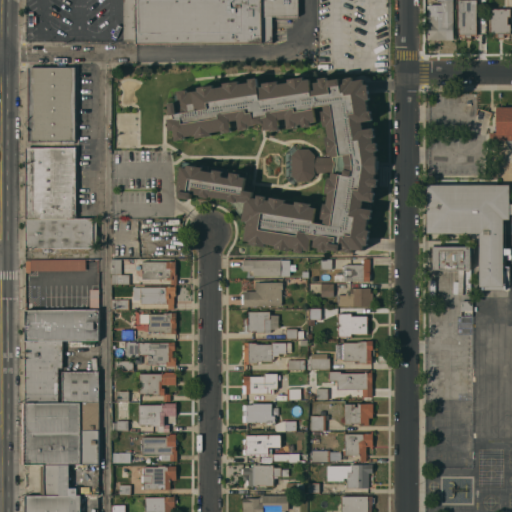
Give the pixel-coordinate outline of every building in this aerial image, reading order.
[(135,40),(123,40),(123,0),(297,0),(297,16),(271,16),(271,42),(135,43),(135,40)] [(427,33),(428,33),(428,4),(441,4),(441,0),(452,0),(452,40),(427,40),(427,33)] [(458,0),(471,0),(471,4),(476,4),(476,35),(470,35),(470,38),(465,38),(465,35),(459,35),(459,28),(458,28),(458,0)] [(490,9),(510,9),(510,17),(507,17),(507,24),(510,24),(510,34),(504,34),(504,38),(498,38),(498,34),(491,34),(490,9)] [(75,141),(74,141),(74,143),(62,143),(62,141),(28,141),(28,67),(75,67),(75,141)] [(179,176),(180,168),(181,168),(181,163),(245,173),(244,185),(253,187),(251,198),(256,199),(257,196),(265,197),(264,201),(269,201),(270,198),(284,200),(284,204),(295,205),(295,202),(310,204),(310,208),(315,208),(313,224),(323,225),(324,220),(320,219),(323,204),(326,205),(328,194),(325,194),(327,179),(330,179),(331,174),(314,174),(313,177),(308,182),(297,181),(291,174),(291,154),(297,150),(307,150),(314,155),(313,157),(331,158),(330,152),(327,153),(325,138),(328,137),(326,127),(323,127),(321,112),(324,112),(323,106),(313,108),(315,122),(309,123),(310,127),(302,128),(301,125),(296,125),(296,128),(287,129),(287,127),(279,128),(280,131),(270,132),(270,130),(264,131),(263,124),(253,125),(254,127),(247,127),(248,130),(239,131),(238,128),(230,130),(231,132),(222,134),(221,131),(210,133),(211,136),(196,139),(195,135),(183,137),(184,140),(175,141),(174,131),(169,132),(167,120),(173,119),(173,115),(170,116),(168,104),(178,103),(177,92),(186,90),(186,93),(197,91),(197,88),(212,86),(212,89),(223,87),(222,84),(238,82),(238,85),(249,83),(248,79),(256,78),(257,88),(262,87),(262,84),(277,81),(277,85),(288,83),(287,80),(302,77),(303,81),(308,80),(309,84),(318,83),(318,79),(326,78),(327,81),(339,79),(339,80),(346,79),(351,78),(352,81),(363,80),(363,86),(367,85),(369,100),(366,101),(367,112),(370,111),(372,121),(369,121),(370,129),(373,129),(374,137),(372,138),(373,144),(376,143),(377,151),(374,152),(375,157),(376,157),(376,161),(378,161),(378,170),(376,170),(376,174),(374,174),(374,179),(377,180),(376,188),(372,187),(372,193),(374,194),(373,202),(369,202),(368,210),(371,210),(370,219),(367,219),(365,231),(369,231),(366,246),(363,245),(362,252),(352,250),(351,253),(338,251),(338,252),(326,250),(326,253),(318,252),(319,248),(309,247),(308,252),(303,251),(302,254),(294,252),(295,249),(290,248),(290,252),(275,249),(275,246),(264,244),(264,247),(249,245),(250,242),(244,241),(247,222),(242,222),(245,203),(236,201),(235,203),(227,202),(228,200),(210,197),(208,197),(208,199),(200,197),(200,196),(190,194),(190,200),(178,198),(179,191),(177,191),(179,176)] [(511,140),(506,140),(489,140),(489,132),(496,132),(496,107),(511,107),(511,140)] [(25,147),(75,147),(75,215),(76,215),(76,218),(26,218),(25,147)] [(511,213),(509,213),(509,219),(504,219),(504,267),(508,267),(508,271),(504,271),(504,289),(481,289),(481,286),(479,286),(478,233),(426,233),(426,185),(509,185),(509,204),(511,204),(511,213)] [(76,218),(96,218),(96,248),(26,248),(26,218),(76,218)] [(428,246),(470,246),(470,269),(432,270),(432,258),(429,258),(428,246)] [(363,264),(363,259),(369,258),(369,274),(370,275),(370,278),(369,279),(369,281),(363,281),(363,280),(334,281),(334,275),(335,275),(335,274),(341,274),(341,275),(344,275),(344,265),(363,264)] [(85,259),(24,259),(24,270),(85,270),(85,259)] [(112,284),(112,259),(121,259),(121,275),(129,275),(129,283),(112,284)] [(321,269),(320,259),(331,259),(331,269),(321,269)] [(253,275),(253,270),(243,270),(242,260),(280,260),(290,260),(290,275),(253,275)] [(170,262),(170,261),(175,261),(175,274),(176,274),(176,284),(170,284),(170,279),(166,279),(142,278),(142,276),(137,276),(137,263),(142,263),(142,262),(170,262)] [(282,282),(282,289),(281,289),(281,305),(257,305),(257,306),(243,306),(243,291),(256,291),(255,282),(282,282)] [(333,283),(333,296),(320,296),(320,283),(333,283)] [(166,287),(166,286),(175,286),(175,296),(174,296),(174,304),(173,304),(173,308),(168,308),(168,304),(140,304),(140,300),(133,300),(133,287),(140,287),(166,287)] [(349,288),(370,288),(370,293),(372,293),(372,301),(370,301),(370,306),(337,306),(337,295),(345,295),(345,293),(349,291),(349,288)] [(89,289),(98,289),(98,309),(89,309),(89,289)] [(111,309),(111,299),(128,299),(128,309),(111,309)] [(472,301),(472,310),(460,310),(460,301),(472,301)] [(309,308),(319,308),(319,319),(314,319),(314,325),(308,325),(308,319),(309,319),(309,308)] [(98,309),(98,340),(62,340),(25,340),(25,310),(89,309),(98,309)] [(134,310),(147,309),(147,331),(135,331),(134,310)] [(270,332),(255,332),(255,331),(247,331),(247,324),(243,324),(243,318),(247,318),(247,311),(269,311),(269,315),(278,315),(278,324),(277,326),(277,327),(276,328),(275,329),(274,329),(270,329),(270,332)] [(163,314),(163,313),(176,313),(176,333),(167,333),(163,333),(163,331),(148,331),(148,323),(149,323),(149,314),(163,314)] [(337,313),(351,313),(351,316),(366,316),(368,316),(368,327),(367,327),(367,333),(351,334),(351,336),(338,336),(337,313)] [(502,350),(473,350),(473,328),(502,328),(502,350)] [(297,329),(296,331),(303,331),(303,338),(285,338),(285,329),(297,329)] [(122,340),(122,330),(133,330),(133,339),(122,340)] [(26,402),(25,340),(62,340),(62,368),(58,368),(58,402),(26,402)] [(343,342),(358,342),(358,341),(372,341),(372,349),(371,349),(371,364),(362,364),(362,363),(359,363),(358,361),(343,361),(343,342)] [(174,350),(172,350),(172,357),(176,357),(176,362),(175,362),(175,366),(166,366),(166,363),(157,363),(157,365),(147,365),(147,355),(138,355),(138,356),(126,356),(126,342),(138,342),(174,342),(174,350)] [(272,344),(272,342),(291,342),(291,352),(285,352),(285,353),(278,353),(278,356),(273,356),(273,359),(271,359),(271,361),(261,361),(261,363),(244,363),(244,358),(242,358),(242,351),(244,351),(244,349),(242,349),(242,345),(244,345),(244,343),(256,343),(256,344),(272,344)] [(473,374),(473,352),(502,352),(502,374),(473,374)] [(310,356),(310,353),(326,353),(326,358),(329,358),(329,369),(307,369),(307,356),(310,356)] [(304,359),(304,369),(287,369),(287,360),(304,359)] [(115,370),(115,361),(133,361),(133,370),(115,370)] [(62,371),(98,371),(98,402),(62,402),(62,371)] [(337,389),(337,381),(329,381),(329,371),(340,371),(340,373),(367,373),(367,372),(371,372),(371,397),(362,397),(362,389),(337,389)] [(161,373),(161,372),(175,372),(175,384),(161,385),(161,388),(164,388),(164,394),(170,394),(170,401),(163,401),(163,395),(159,395),(159,394),(153,394),(153,393),(139,393),(139,374),(161,373)] [(277,373),(277,375),(279,375),(279,380),(277,380),(277,389),(273,389),(273,393),(242,393),(242,385),(243,385),(243,381),(242,381),(242,379),(243,379),(243,375),(249,375),(249,376),(264,376),(264,373),(277,373)] [(511,391),(474,391),(474,377),(511,377),(511,391)] [(327,388),(327,399),(316,399),(316,388),(327,388)] [(300,389),(300,400),(286,400),(286,389),(300,389)] [(117,400),(117,391),(128,391),(128,401),(117,400)] [(98,402),(99,463),(68,464),(44,464),(24,464),(24,463),(20,463),(20,402),(26,402),(58,402),(62,402),(98,402)] [(161,405),(161,403),(175,403),(175,415),(164,415),(164,424),(169,424),(169,432),(157,432),(157,426),(152,426),(152,424),(139,424),(139,405),(161,405)] [(242,422),(242,415),(243,415),(243,410),(242,410),(242,405),(252,405),(252,403),(271,403),(271,415),(274,415),(274,422),(271,422),(242,422)] [(344,404),(354,403),(354,406),(357,406),(357,403),(359,403),(372,403),(372,417),(368,417),(368,425),(363,425),(360,425),(360,422),(359,422),(359,424),(356,424),(356,423),(354,423),(354,424),(352,424),(344,424),(344,404)] [(511,419),(473,419),(473,404),(511,404),(511,419)] [(311,416),(325,416),(325,430),(311,430),(311,416)] [(127,420),(127,430),(112,430),(112,422),(117,422),(116,420),(127,420)] [(295,421),(295,430),(274,431),(274,425),(285,424),(284,421),(295,421)] [(511,436),(474,436),(474,422),(511,422),(511,436)] [(363,434),(363,433),(372,433),(372,446),(365,446),(366,461),(360,461),(360,455),(355,455),(355,456),(352,456),(352,455),(345,455),(345,441),(344,438),(344,437),(345,434),(363,434)] [(166,437),(166,434),(176,434),(176,438),(178,438),(178,444),(175,444),(177,444),(177,446),(176,446),(176,450),(177,460),(160,460),(160,454),(142,454),(142,437),(166,437)] [(242,440),(276,439),(276,440),(278,440),(278,444),(276,444),(276,446),(274,446),(274,447),(271,447),(271,454),(267,454),(267,455),(260,455),(260,454),(258,454),(258,455),(254,455),(254,454),(253,454),(253,455),(251,455),(251,454),(248,454),(248,455),(246,455),(246,454),(243,454),(242,440)] [(329,450),(329,461),(311,461),(311,450),(329,450)] [(130,452),(130,462),(112,463),(112,453),(130,452)] [(298,453),(298,462),(288,462),(288,460),(273,461),(273,454),(298,453)] [(44,495),(44,464),(68,464),(68,488),(76,488),(76,495),(44,495)] [(347,488),(347,472),(350,472),(350,464),(372,464),(372,466),(373,466),(373,470),(372,470),(372,488),(347,488)] [(158,466),(158,465),(165,465),(165,467),(167,467),(167,466),(176,466),(176,480),(169,480),(170,489),(160,489),(141,489),(141,487),(143,487),(143,482),(141,482),(141,475),(142,475),(143,475),(143,473),(142,473),(142,468),(143,468),(143,467),(158,466)] [(252,465),(273,465),(273,467),(280,467),(280,469),(288,469),(288,476),(280,476),(280,477),(278,477),(278,476),(277,476),(277,478),(274,478),(274,484),(273,484),(273,485),(265,485),(265,484),(257,484),(257,486),(248,486),(248,485),(246,485),(246,480),(243,480),(243,474),(241,474),(241,468),(242,468),(242,467),(252,467),(252,465)] [(286,493),(286,483),(303,483),(303,493),(286,493)] [(308,493),(308,483),(319,483),(319,493),(308,493)] [(130,485),(130,494),(119,494),(119,484),(130,485)] [(25,511),(25,495),(44,495),(76,495),(79,495),(79,511),(25,511)] [(262,495),(287,495),(287,510),(284,510),(284,511),(242,511),(242,503),(241,503),(241,500),(242,500),(242,498),(259,498),(259,496),(262,496),(262,495)] [(145,511),(145,497),(164,497),(164,496),(174,496),(174,498),(175,500),(177,500),(177,503),(175,503),(175,504),(174,505),(174,506),(172,506),(172,511),(145,511)] [(341,511),(341,496),(372,496),(372,497),(374,497),(374,503),(372,503),(372,505),(371,505),(371,511),(341,511)]
